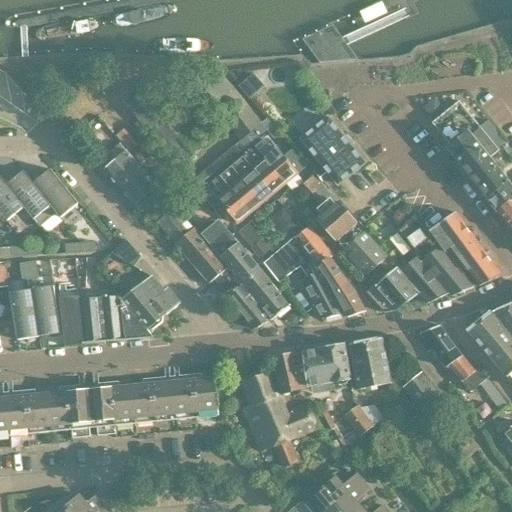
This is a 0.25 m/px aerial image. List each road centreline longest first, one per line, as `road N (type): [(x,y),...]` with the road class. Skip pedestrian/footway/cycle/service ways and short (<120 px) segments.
road 1 (residential): [(218,347),(217,334),(53,144),(0,147)]
road 2 (residential): [(511,293),(397,329),(218,347)]
road 3 (residential): [(268,511),(219,464),(0,483)]
road 4 (residential): [(511,258),(472,208),(439,199),(351,76)]
road 5 (residential): [(218,347),(0,367)]
